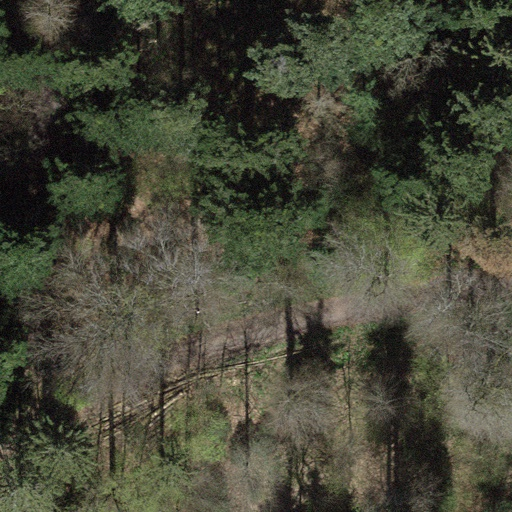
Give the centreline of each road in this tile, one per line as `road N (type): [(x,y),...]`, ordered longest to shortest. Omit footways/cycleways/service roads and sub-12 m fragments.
road 1 (track): [(0,441),(141,366),(221,336),(400,298),(511,292)]
road 2 (track): [(0,195),(138,0)]
